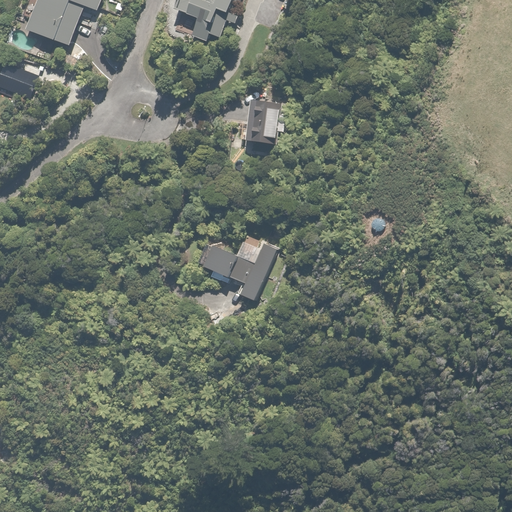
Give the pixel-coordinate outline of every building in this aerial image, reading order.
[(41,0),(30,29),(74,45),(89,7),(99,11),(103,0),(41,0)] [(222,0),(221,4),(209,0),(182,0),(180,10),(202,17),(196,35),(211,40),(214,32),(226,36),(238,0),(222,0)] [(285,102),(254,98),(249,138),(280,143),(285,102)] [(378,219),(377,219),(376,220),(375,220),(374,221),(373,221),(373,222),(372,223),(371,224),(371,225),(370,226),(370,227),(370,228),(370,229),(370,230),(370,231),(370,232),(371,233),(371,234),(371,235),(372,236),(373,236),(373,237),(374,238),(375,238),(375,239),(376,239),(377,239),(378,240),(379,240),(380,240),(381,240),(382,240),(383,240),(384,239),(385,239),(386,238),(387,238),(388,237),(389,236),(389,235),(390,234),(390,233),(391,233),(391,232),(391,231),(391,230),(391,229),(391,228),(391,227),(391,226),(391,225),(390,224),(389,223),(389,222),(388,221),(387,221),(386,220),(385,219),(384,219),(383,219),(382,219),(381,219),(380,219),(379,219),(378,219)] [(208,263),(250,282),(245,293),(260,299),(282,249),(267,242),(259,262),(253,259),(256,253),(245,248),(241,255),(216,244),(208,263)]
